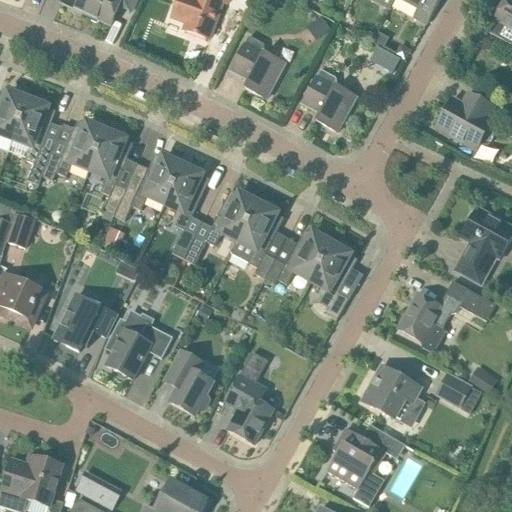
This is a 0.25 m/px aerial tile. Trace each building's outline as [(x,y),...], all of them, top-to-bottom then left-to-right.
[(86,16),(93,0),(63,0),(61,4),(86,16)] [(137,0),(93,0),(86,16),(111,27),(120,7),(132,13),(137,0)] [(179,0),(172,19),(188,24),(185,32),(209,41),(223,2),(228,4),(229,0),(179,0)] [(397,0),(418,11),(413,19),(427,26),(441,0),(397,0)] [(511,0),(506,0),(495,21),(496,22),(489,34),(511,46),(511,0)] [(316,42),(331,30),(322,18),(307,29),(316,42)] [(268,48),(248,38),(230,73),(249,82),(245,90),(266,101),(285,65),(265,55),(268,48)] [(412,51),(401,45),(394,56),(405,62),(412,51)] [(401,61),(392,56),(383,70),(393,75),(401,61)] [(316,123),(337,134),(356,99),(337,88),(340,82),(321,71),(302,105),(320,115),(316,123)] [(9,95),(0,92),(0,134),(13,140),(27,102),(22,100),(23,98),(23,97),(23,95),(22,94),(22,92),(21,91),(19,90),(18,90),(16,90),(15,90),(13,90),(12,91),(11,91),(10,93),(9,94),(9,95)] [(452,102),(437,130),(476,152),(479,148),(480,149),(482,149),(483,150),(485,150),(486,150),(488,149),(490,148),(491,147),(492,146),(493,144),(493,143),(493,141),(493,140),(493,138),(492,136),(491,135),(490,134),(489,133),(487,132),(492,125),(486,121),(493,109),(469,96),(462,108),(452,102)] [(28,183),(40,187),(43,180),(52,155),(41,151),(55,113),(46,109),(46,108),(46,107),(46,105),(46,104),(46,103),(45,102),(44,101),(44,100),(41,99),(39,98),(38,98),(35,98),(34,99),(33,100),(31,101),(31,102),(30,103),(27,102),(13,140),(31,146),(25,162),(35,166),(28,183)] [(65,180),(72,164),(90,171),(105,134),(100,132),(100,130),(101,129),(100,127),(100,126),(99,124),(98,123),(97,122),(96,121),(94,121),(93,121),(91,121),(90,122),(88,123),(87,124),(87,125),(86,127),(77,123),(73,132),(62,159),(52,155),(43,180),(52,184),(55,176),(65,180)] [(132,145),(123,142),(124,140),(124,138),(123,137),(123,135),(122,134),(121,133),(120,132),(118,131),(117,130),(115,130),(114,130),(112,131),(111,132),(109,133),(108,134),(107,135),(105,134),(90,171),(107,178),(100,194),(110,197),(103,213),(114,218),(126,191),(116,186),(132,145)] [(125,223),(131,207),(141,212),(149,197),(165,205),(182,168),(177,166),(177,165),(178,163),(178,162),(178,160),(177,159),(177,158),(176,156),(174,155),(173,155),(172,154),(170,154),(169,154),(167,155),(166,156),(165,157),(164,158),(163,160),(154,156),(147,172),(138,192),(128,187),(126,191),(114,218),(125,223)] [(182,168),(165,205),(182,213),(175,228),(184,232),(185,233),(186,232),(209,180),(200,176),(200,174),(201,173),(200,171),(200,170),(199,168),(199,167),(197,166),(196,165),(195,164),(193,164),(192,164),(190,164),(189,165),(187,165),(186,166),(185,168),(184,169),(182,168)] [(231,192),(205,243),(206,244),(215,248),(223,233),(239,242),(257,206),(253,203),(253,202),(254,201),(254,199),(254,198),(253,196),(253,195),(252,194),(251,193),(249,192),(248,192),(246,192),(245,192),(243,192),(242,193),(241,194),(240,195),(240,197),(231,192)] [(284,219),(275,215),(276,213),(276,212),(276,210),(276,209),(275,207),(274,206),(273,205),(271,204),(270,203),(268,203),(267,203),(265,203),(263,204),(262,205),(261,206),(260,207),(257,206),(239,242),(256,250),(248,265),(258,270),(255,275),(265,281),(276,261),(266,255),(284,219)] [(501,258),(511,237),(511,225),(478,207),(475,214),(471,214),(465,225),(467,228),(462,238),(471,243),(456,270),(483,285),(498,257),(501,258)] [(17,215),(8,244),(26,250),(35,221),(17,215)] [(0,221),(0,258),(1,259),(13,226),(0,221)] [(109,230),(101,248),(115,254),(123,236),(109,230)] [(184,232),(172,255),(184,261),(195,238),(185,233),(184,232)] [(331,246),(326,244),(327,242),(328,241),(328,239),(328,238),(327,236),(327,235),(326,234),(325,233),(323,232),(322,232),(320,232),(319,232),(317,233),(316,233),(315,235),(314,237),(305,232),(285,267),(276,261),(265,281),(275,287),(278,281),(287,287),(295,272),(312,281),(331,246)] [(195,238),(184,261),(195,266),(206,245),(206,244),(205,243),(195,238)] [(331,246),(312,281),(328,290),(320,305),(329,311),(326,316),(337,322),(349,301),(338,295),(357,261),(349,256),(349,255),(349,253),(350,251),(349,250),(349,248),(348,247),(347,246),(345,245),(344,244),(342,244),(340,244),(339,244),(337,244),(336,245),(335,246),(334,248),(331,246)] [(0,307),(12,313),(10,319),(31,328),(41,306),(35,304),(41,291),(4,275),(0,285),(0,307)] [(418,295),(399,331),(421,343),(421,347),(430,352),(435,351),(445,334),(444,329),(451,316),(456,314),(460,309),(487,323),(496,307),(453,283),(453,284),(440,307),(418,295)] [(76,297),(54,341),(79,354),(83,347),(87,349),(95,334),(106,339),(117,317),(76,297)] [(203,304),(196,317),(205,322),(212,309),(203,304)] [(234,312),(231,318),(242,324),(247,314),(241,310),(234,312)] [(106,367),(133,381),(148,353),(162,361),(173,340),(147,326),(140,340),(125,332),(106,367)] [(305,350),(302,355),(314,362),(317,356),(305,350)] [(177,390),(170,404),(194,418),(212,382),(196,373),(201,364),(180,352),(163,383),(177,390)] [(240,377),(226,403),(239,411),(228,432),(254,446),(273,411),(259,403),(266,391),(255,385),(268,364),(253,356),(241,377),(240,377)] [(406,401),(413,405),(422,390),(381,368),(362,403),(395,422),(406,401)] [(481,392),(488,396),(498,383),(478,368),(467,383),(481,392)] [(447,376),(434,399),(469,418),(482,396),(472,390),(447,376)] [(222,431),(232,410),(221,404),(211,425),(222,431)] [(338,455),(327,473),(358,491),(353,499),(366,507),(381,480),(374,476),(386,455),(391,458),(399,444),(376,431),(369,443),(346,430),(333,452),(338,455)] [(27,467),(10,461),(0,493),(0,508),(11,511),(48,511),(49,509),(50,509),(63,467),(30,457),(27,467)] [(112,511),(122,494),(86,474),(76,493),(111,511),(112,511)] [(143,511),(202,511),(207,502),(171,482),(154,511),(146,507),(143,511)] [(80,500),(73,511),(90,511),(93,508),(80,500)]
